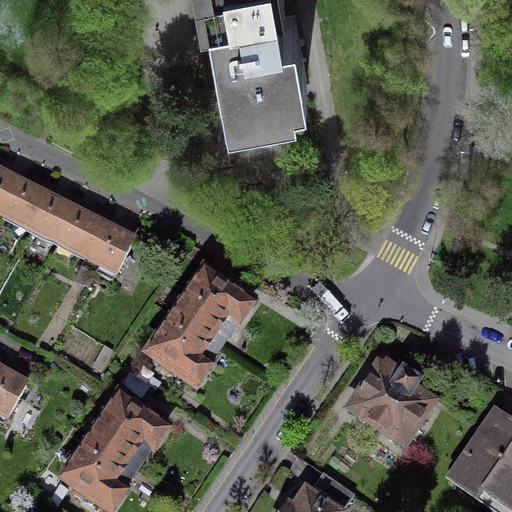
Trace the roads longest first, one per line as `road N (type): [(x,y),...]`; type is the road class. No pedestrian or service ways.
road 1 (residential): [(355,311),(0,129)]
road 2 (residential): [(446,0),(449,88),(438,154),(400,247),(372,290)]
road 3 (residential): [(355,311),(219,511)]
road 4 (residential): [(372,290),(511,356)]
